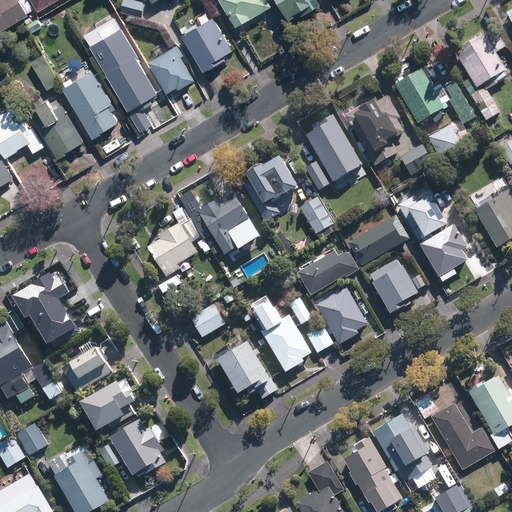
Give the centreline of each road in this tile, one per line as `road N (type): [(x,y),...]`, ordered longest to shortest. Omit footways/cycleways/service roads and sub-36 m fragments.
road 1 (residential): [(439,0),(74,214)]
road 2 (residential): [(511,298),(266,440),(234,469)]
road 3 (residential): [(234,469),(74,214)]
